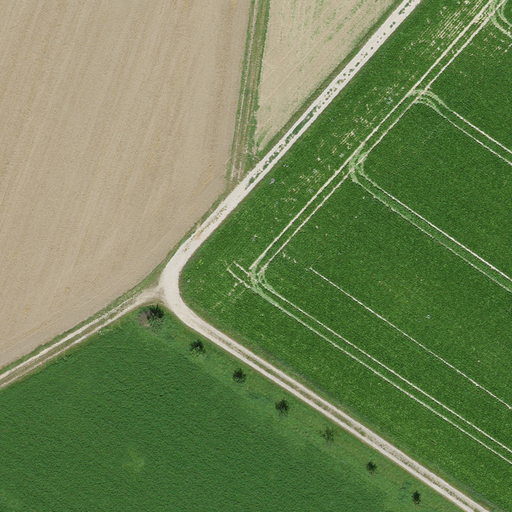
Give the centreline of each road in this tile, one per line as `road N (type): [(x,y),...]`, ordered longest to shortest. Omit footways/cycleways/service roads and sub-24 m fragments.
road 1 (track): [(421,0),(157,292),(171,316),(204,341),(467,511)]
road 2 (track): [(260,0),(239,201)]
